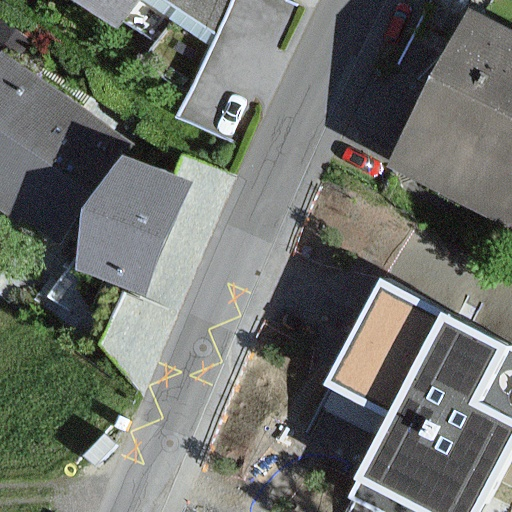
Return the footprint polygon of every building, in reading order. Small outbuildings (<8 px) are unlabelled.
[(231,0),(80,0),(121,30),(142,0),(164,0),(215,38),(231,0)] [(511,230),(511,30),(470,10),(389,168),(511,230)] [(124,158),(134,145),(4,53),(0,58),(0,212),(20,226),(25,220),(61,247),(82,217),(124,158)] [(191,187),(124,158),(82,217),(78,271),(147,296),(169,240),(191,187)] [(482,511),(511,455),(511,351),(380,284),(329,387),(395,420),(353,500),(378,511),(482,511)]
